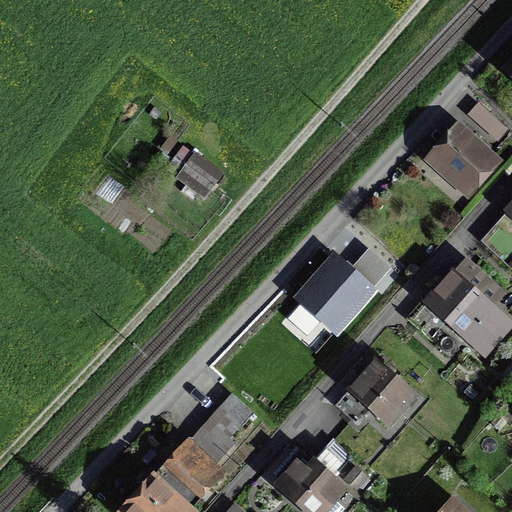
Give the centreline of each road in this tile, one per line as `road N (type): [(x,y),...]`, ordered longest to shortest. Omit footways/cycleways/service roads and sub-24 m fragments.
road 1 (residential): [(54,511),(511,50)]
road 2 (track): [(0,456),(437,0)]
road 3 (residential): [(511,188),(219,511)]
